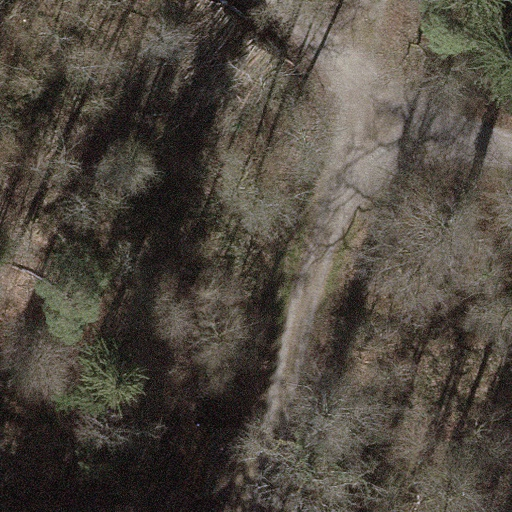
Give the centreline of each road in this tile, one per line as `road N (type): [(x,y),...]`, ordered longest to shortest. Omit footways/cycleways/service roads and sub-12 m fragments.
road 1 (track): [(256,511),(345,117)]
road 2 (track): [(511,142),(345,117)]
road 3 (track): [(345,117),(252,0)]
road 4 (track): [(345,117),(394,0)]
